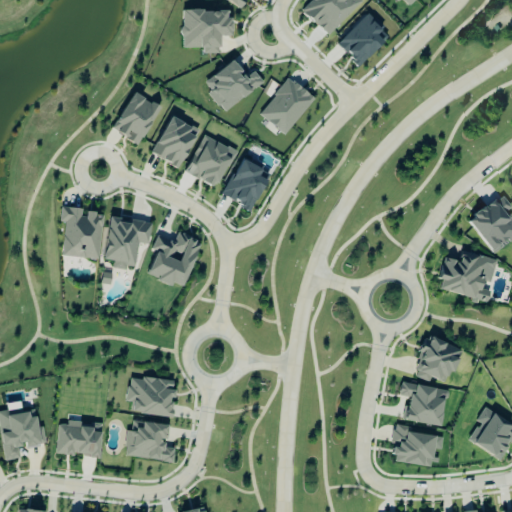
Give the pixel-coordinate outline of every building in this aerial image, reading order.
[(224,0),(239,8),(243,0),(224,0)] [(326,36),(361,2),(358,0),(311,0),(300,11),(326,36)] [(395,0),(403,8),(411,0),(395,0)] [(180,48),(201,48),(201,54),(218,54),(218,37),(228,37),(228,10),(180,10),(180,48)] [(358,66),(383,41),(377,36),(382,31),(365,14),(336,45),(358,66)] [(252,71),(244,77),(231,60),(203,83),(209,91),(206,93),(222,113),(261,82),(252,71)] [(312,99),(287,78),(257,115),(282,135),(312,99)] [(157,106),(129,93),(112,132),(140,145),(157,106)] [(150,156),(178,168),(196,129),(168,117),(150,156)] [(182,172),(214,189),(233,152),(202,135),(182,172)] [(249,211),(264,180),(257,176),(260,170),(240,159),(221,196),(249,211)] [(466,221),(491,253),(507,241),(509,244),(511,241),(511,223),(504,212),(509,208),(500,196),(466,221)] [(60,256),(97,260),(101,214),(82,212),(82,209),(59,207),(58,223),(63,223),(60,256)] [(101,260),(112,261),(111,267),(133,270),(137,244),(146,245),(149,224),(108,218),(101,260)] [(198,242),(175,234),(172,243),(154,236),(150,250),(154,252),(145,277),(170,285),(170,284),(182,288),(198,242)] [(493,260),(459,252),(457,262),(442,258),(437,280),(440,280),(437,291),(487,304),(490,292),(486,291),(493,260)] [(460,351),(427,337),(410,376),(428,383),(430,378),(446,384),(460,351)] [(173,383),(127,377),(124,402),(130,403),(129,413),(169,418),(173,383)] [(439,428),(445,391),(400,384),(398,397),(406,398),(402,422),(439,428)] [(0,412),(0,444),(3,462),(21,459),(20,450),(44,446),(41,427),(35,428),(32,408),(0,412)] [(467,442),(498,461),(511,437),(511,426),(483,409),(475,422),(478,424),(467,442)] [(97,458),(99,425),(65,422),(65,426),(56,425),(54,455),(97,458)] [(122,457),(171,463),(173,449),(161,448),(162,442),(165,442),(167,426),(131,422),(130,431),(125,431),(122,457)] [(434,437),(408,433),(409,428),(393,426),(390,444),(393,444),(391,463),(429,468),(434,437)]
